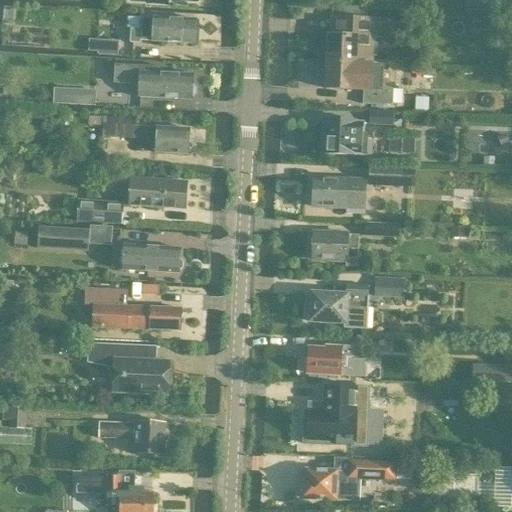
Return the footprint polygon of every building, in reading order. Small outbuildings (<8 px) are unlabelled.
[(465,0),(465,8),(501,10),(501,0),(465,0)] [(326,62),(355,64),(372,65),(372,57),(377,57),(377,44),(373,44),(373,38),(391,39),(392,21),(365,20),(366,9),(347,8),(346,19),(345,19),(344,36),(327,35),(326,62)] [(139,42),(156,43),(193,45),(195,21),(139,18),(138,30),(129,30),(128,44),(139,44),(139,42)] [(89,42),(88,52),(97,53),(97,54),(97,56),(99,56),(118,57),(118,56),(119,43),(100,42),(95,42),(89,42)] [(354,91),(355,64),(326,62),(325,89),(354,91)] [(138,99),(158,100),(190,101),(190,98),(192,98),(195,96),(195,90),(194,87),(191,87),(192,76),(161,74),(161,68),(114,66),(113,89),(139,90),(138,99)] [(363,90),(362,105),(392,106),(392,104),(393,90),(365,83),(363,90)] [(93,106),(94,94),(70,93),(69,105),(93,106)] [(415,98),(415,112),(428,113),(429,98),(415,98)] [(370,125),(403,127),(403,113),(370,112),(370,125)] [(89,116),(88,126),(103,127),(102,136),(110,137),(156,140),(155,153),(188,155),(188,153),(192,148),(192,144),(189,141),(188,141),(189,130),(146,127),(146,128),(131,127),(131,119),(104,117),(89,116)] [(366,157),(367,134),(363,133),(364,124),(351,123),(351,122),(323,121),(322,155),(366,157)] [(370,168),(369,186),(402,188),(403,170),(370,168)] [(128,206),(184,210),(186,183),(130,179),(128,206)] [(329,208),(329,210),(346,211),(346,215),(363,216),(365,184),(349,183),(349,179),(336,179),(336,181),(313,180),(312,206),(329,208)] [(123,203),(77,200),(75,222),(121,225),(123,203)] [(397,226),(365,225),(365,237),(397,238),(397,226)] [(39,226),(38,247),(86,250),(88,230),(39,226)] [(357,267),(358,235),(312,234),(312,237),(310,239),(310,247),(312,249),(311,260),(345,261),(345,267),(357,267)] [(110,269),(122,270),(178,274),(178,272),(179,272),(182,269),(182,264),(180,261),(179,260),(179,249),(124,245),(124,247),(111,246),(110,269)] [(404,280),(375,278),(373,298),(403,299),(404,280)] [(141,295),(158,295),(159,286),(141,285),(141,295)] [(328,323),(344,324),(344,329),(365,330),(366,310),(368,287),(346,286),(345,296),(313,294),(313,292),(311,292),(310,307),(309,308),(308,309),(307,311),(307,314),(308,316),(308,317),(310,319),(309,322),(324,323),(324,324),(328,324),(328,323)] [(85,290),(84,306),(86,306),(93,306),(92,328),(179,331),(180,310),(127,307),(127,292),(122,292),(86,290),(85,290)] [(112,392),(166,394),(167,363),(147,361),(148,347),(88,344),(87,363),(113,369),(112,392)] [(353,348),(325,347),(325,349),(308,349),(308,360),(305,360),(304,371),(307,371),(307,375),(339,376),(339,377),(364,379),(365,361),(353,360),(353,348)] [(511,361),(482,360),(481,381),(494,382),(494,385),(507,386),(508,383),(511,383),(511,361)] [(308,426),(303,426),(303,444),(365,446),(367,388),(322,387),(322,404),(308,404),(308,426)] [(2,408),(2,420),(9,420),(9,429),(24,430),(25,409),(2,408)] [(164,425),(150,425),(150,421),(146,421),(146,425),(134,425),(98,424),(97,439),(133,440),(133,454),(163,455),(164,425)] [(300,486),(300,495),(302,497),(302,500),(335,501),(351,501),(352,480),(394,482),(394,464),(394,462),(347,461),(347,474),(336,473),(306,472),(305,481),(303,481),(302,484),(300,486)] [(76,477),(76,495),(108,495),(107,511),(157,511),(157,507),(153,507),(153,494),(144,494),(136,494),(136,488),(129,488),(129,493),(120,493),(120,477),(76,477)]
